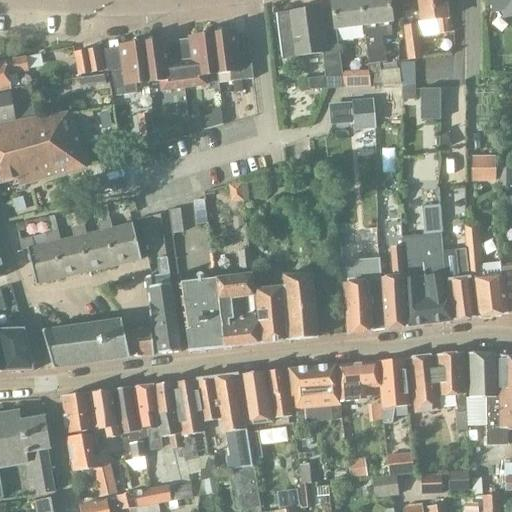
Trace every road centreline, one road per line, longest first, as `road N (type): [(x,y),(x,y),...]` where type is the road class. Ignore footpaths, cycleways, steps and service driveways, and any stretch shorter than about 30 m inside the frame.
road 1 (tertiary): [(47,384),(452,338),(511,339)]
road 2 (residential): [(132,183),(271,142),(253,0)]
road 3 (residential): [(0,1),(199,0)]
road 4 (residential): [(74,511),(47,384)]
road 5 (residential): [(22,298),(147,266)]
